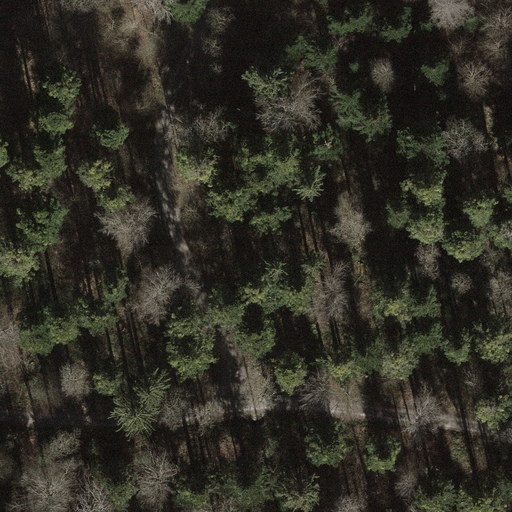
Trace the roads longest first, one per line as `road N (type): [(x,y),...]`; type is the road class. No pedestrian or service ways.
road 1 (track): [(0,415),(155,420),(295,402),(511,437)]
road 2 (track): [(213,0),(170,95),(165,182),(191,275),(251,403)]
